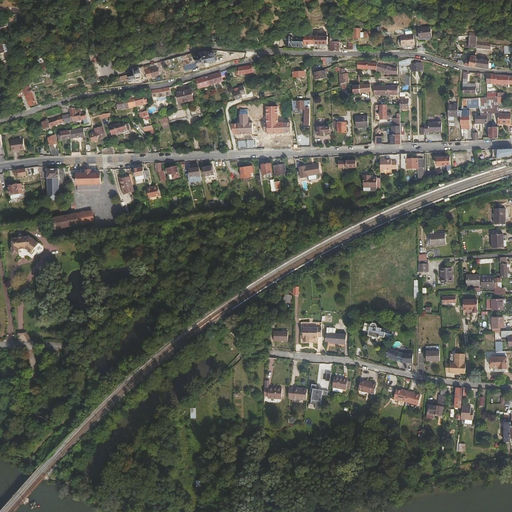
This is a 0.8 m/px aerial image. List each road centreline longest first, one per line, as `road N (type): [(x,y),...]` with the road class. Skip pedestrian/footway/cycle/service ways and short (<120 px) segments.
road 1 (secondary): [(511,143),(0,166)]
road 2 (residential): [(237,0),(107,68),(113,73),(207,46),(273,52)]
road 3 (residential): [(0,121),(273,52)]
road 4 (residential): [(246,350),(353,358),(427,378),(511,385)]
road 5 (residential): [(273,52),(412,53),(459,68),(511,71)]
road 6 (residential): [(0,342),(66,344),(82,361),(88,387),(22,462)]
